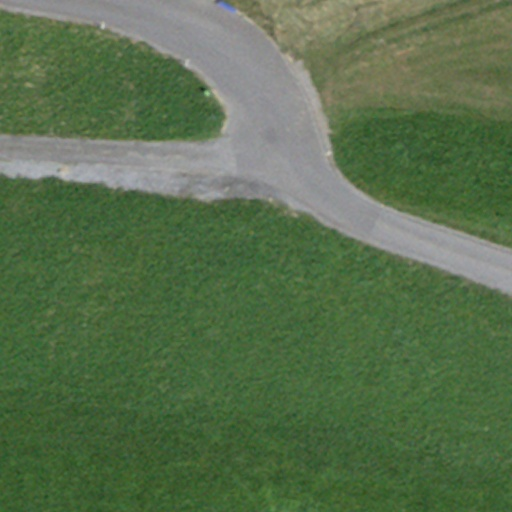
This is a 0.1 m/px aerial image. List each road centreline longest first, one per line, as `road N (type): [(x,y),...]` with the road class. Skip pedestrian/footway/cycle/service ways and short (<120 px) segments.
road 1 (track): [(511,259),(331,190),(287,147),(260,85),(217,55),(146,23),(9,0)]
road 2 (unclassified): [(0,149),(287,147)]
road 3 (track): [(260,85),(506,0)]
